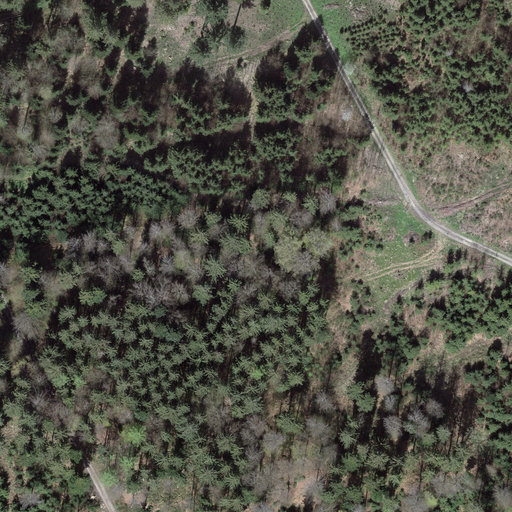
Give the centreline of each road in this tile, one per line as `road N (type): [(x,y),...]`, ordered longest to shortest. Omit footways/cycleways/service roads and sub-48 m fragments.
road 1 (track): [(511,264),(413,202),(303,0)]
road 2 (track): [(0,297),(110,511)]
